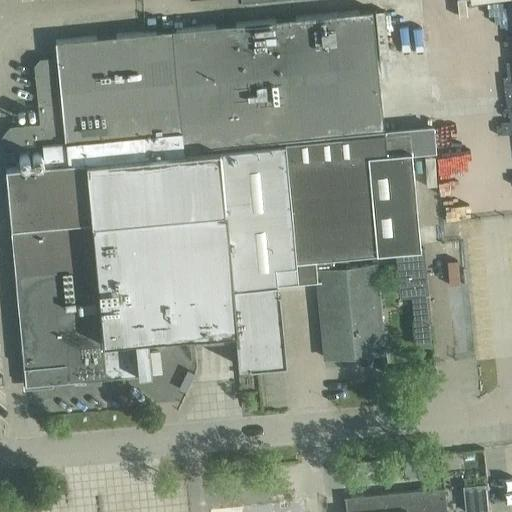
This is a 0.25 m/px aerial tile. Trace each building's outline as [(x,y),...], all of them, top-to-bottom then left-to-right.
[(182,148),(284,138),(384,128),(371,8),(254,20),(56,40),(58,60),(42,61),(34,71),(39,122),(10,125),(2,134),(3,146),(180,129),(182,148)] [(433,126),(284,140),(284,142),(297,280),(317,278),(316,269),(350,266),(349,254),(399,249),(402,281),(428,279),(425,247),(421,247),(411,153),(436,151),(433,126)] [(284,142),(217,148),(232,308),(234,328),(237,365),(248,364),(249,365),(286,362),(279,290),(277,290),(277,282),(297,280),(284,142)] [(232,308),(217,148),(85,160),(85,159),(5,166),(25,385),(151,373),(147,336),(194,332),(234,328),(232,308)] [(317,278),(324,357),(384,351),(376,263),(350,266),(316,269),(317,278)] [(487,482),(464,485),(466,511),(487,511),(489,511),(487,482)] [(444,486),(345,496),(346,511),(446,511),(446,506),(444,486)]
